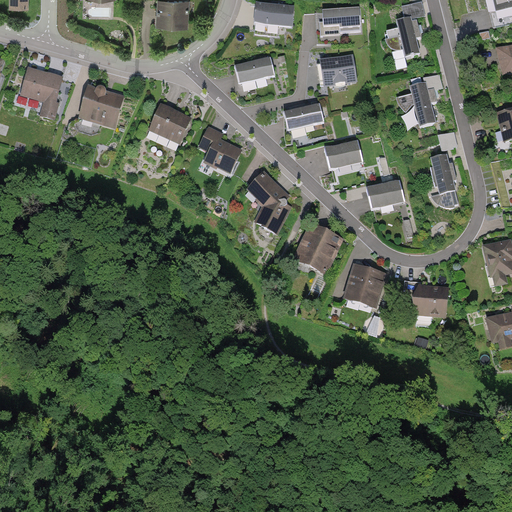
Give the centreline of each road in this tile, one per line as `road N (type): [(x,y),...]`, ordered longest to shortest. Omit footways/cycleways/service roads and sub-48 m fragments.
road 1 (residential): [(178,61),(384,251),(413,263),(432,260),(464,242),(481,208),(434,0)]
road 2 (track): [(203,511),(141,452),(80,429),(29,380),(0,367)]
road 3 (residential): [(178,61),(145,69),(46,42)]
